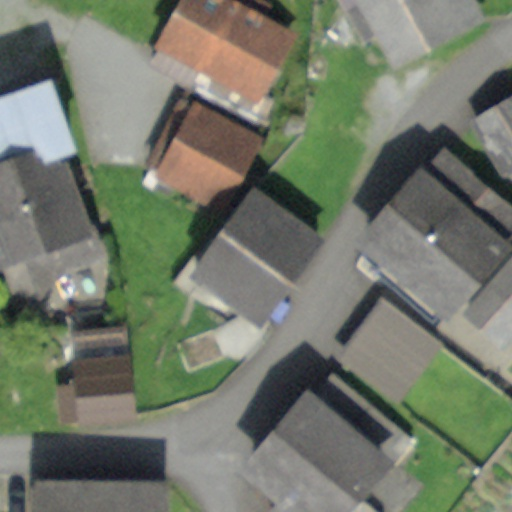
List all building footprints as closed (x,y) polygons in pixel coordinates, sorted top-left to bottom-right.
[(205,0),(189,0),(162,58),(253,102),(284,38),(205,0)] [(462,0),(366,0),(396,54),(470,15),(462,0)] [(0,284),(112,252),(64,89),(0,108),(0,284)] [(511,108),(486,123),(511,170),(511,108)] [(196,113),(165,171),(223,201),(253,143),(196,113)] [(511,225),(439,163),(369,244),(442,306),(511,225)] [(250,204),(200,272),(259,315),(309,246),(250,204)] [(0,348),(0,366),(8,362),(0,348)] [(124,363),(78,367),(83,417),(129,413),(124,363)] [(341,511),(379,463),(307,407),(258,470),(293,497),(281,511),(341,511)] [(152,511),(153,495),(41,491),(40,511),(152,511)]
